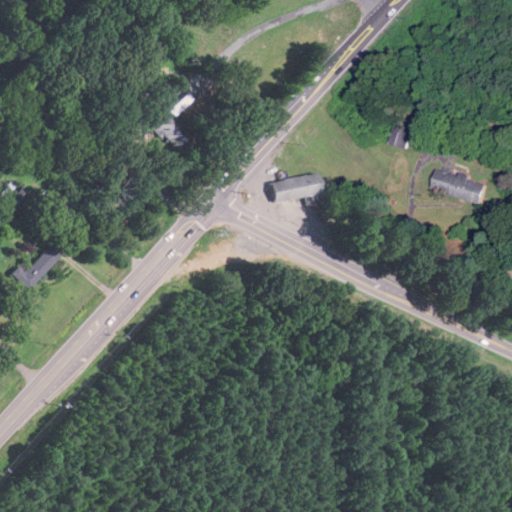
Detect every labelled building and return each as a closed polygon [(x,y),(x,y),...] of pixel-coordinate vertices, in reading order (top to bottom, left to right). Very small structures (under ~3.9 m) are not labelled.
[(149,127),(175,152),(190,136),(164,111),(149,127)] [(407,148),(413,127),(395,122),(389,143),(407,148)] [(432,188),(481,204),(488,183),(439,167),(432,188)] [(315,173),(269,181),(272,201),(319,194),(315,173)] [(25,194),(8,180),(0,189),(0,208),(8,215),(25,194)] [(17,262),(7,275),(27,291),(60,251),(65,244),(53,234),(47,242),(25,269),(17,262)]
